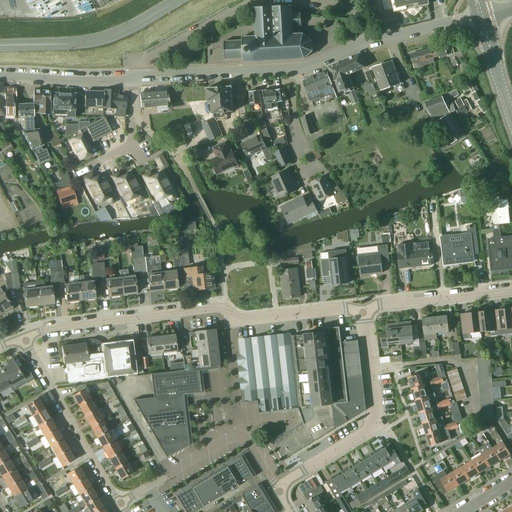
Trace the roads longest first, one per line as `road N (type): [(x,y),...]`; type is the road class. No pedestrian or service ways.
road 1 (unclassified): [(0,75),(88,80),(290,69),(480,16)]
road 2 (residential): [(22,337),(219,308),(239,320),(363,311)]
road 3 (residential): [(273,488),(377,426),(363,311)]
road 4 (residential): [(273,488),(245,441),(230,436),(118,503)]
road 5 (residential): [(22,337),(118,503)]
road 6 (tertiary): [(0,44),(97,39),(175,0)]
road 7 (residential): [(363,311),(511,290)]
